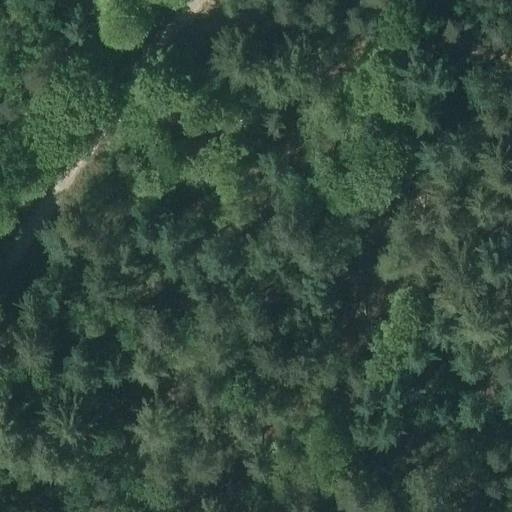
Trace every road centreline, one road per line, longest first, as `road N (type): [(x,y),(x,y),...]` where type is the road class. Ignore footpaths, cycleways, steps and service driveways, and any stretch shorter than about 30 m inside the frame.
road 1 (track): [(173,25),(235,11),(511,44)]
road 2 (track): [(193,0),(0,268)]
